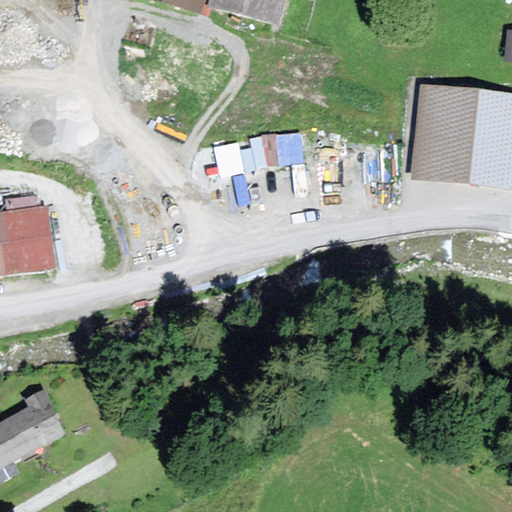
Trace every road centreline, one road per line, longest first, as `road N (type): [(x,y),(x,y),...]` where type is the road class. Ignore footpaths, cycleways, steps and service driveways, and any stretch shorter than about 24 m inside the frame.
road 1 (unclassified): [(0,317),(408,225),(511,224)]
road 2 (unknown): [(102,0),(104,75),(170,159),(178,276)]
